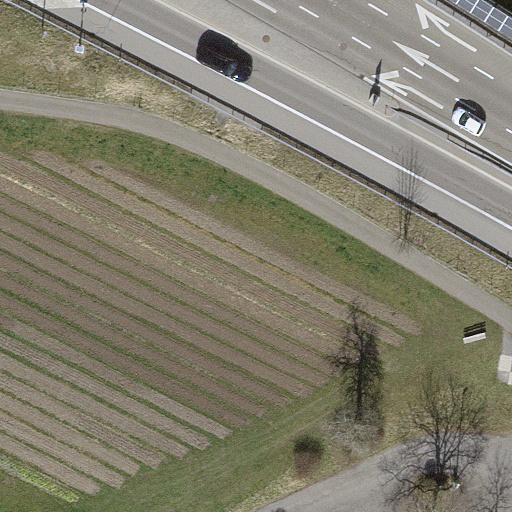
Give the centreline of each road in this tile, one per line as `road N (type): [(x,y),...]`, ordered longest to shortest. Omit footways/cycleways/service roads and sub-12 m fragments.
road 1 (trunk): [(114,0),(511,212)]
road 2 (trunk): [(511,112),(323,0)]
